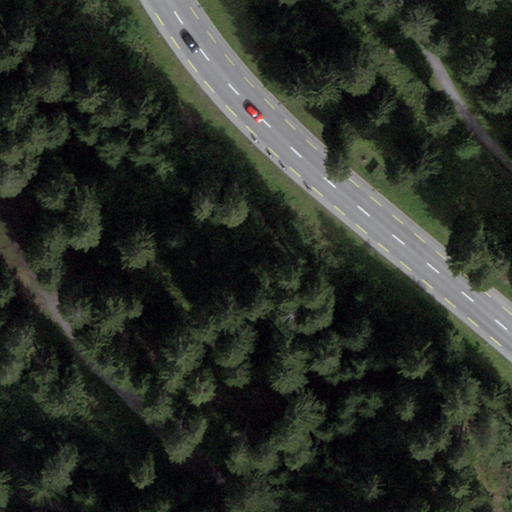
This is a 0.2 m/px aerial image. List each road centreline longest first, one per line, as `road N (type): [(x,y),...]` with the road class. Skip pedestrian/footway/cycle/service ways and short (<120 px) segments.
road 1 (primary): [(511,341),(253,114),(169,0)]
road 2 (track): [(409,0),(447,74),(511,159)]
